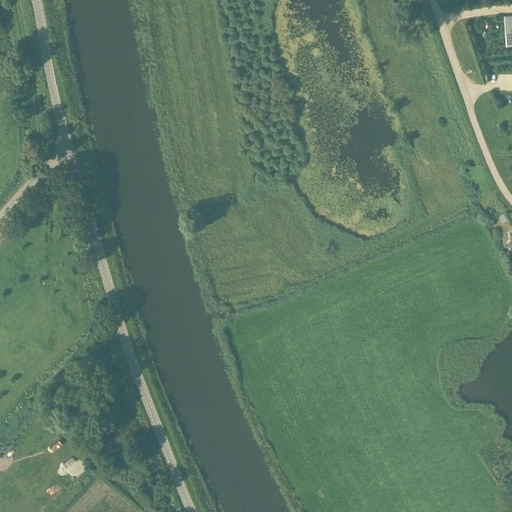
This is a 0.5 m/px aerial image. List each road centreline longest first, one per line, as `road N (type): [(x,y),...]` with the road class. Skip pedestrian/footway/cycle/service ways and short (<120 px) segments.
road 1 (unclassified): [(191,511),(126,346),(66,147)]
road 2 (track): [(431,0),(489,162),(511,201)]
road 3 (unclassified): [(66,147),(34,0)]
